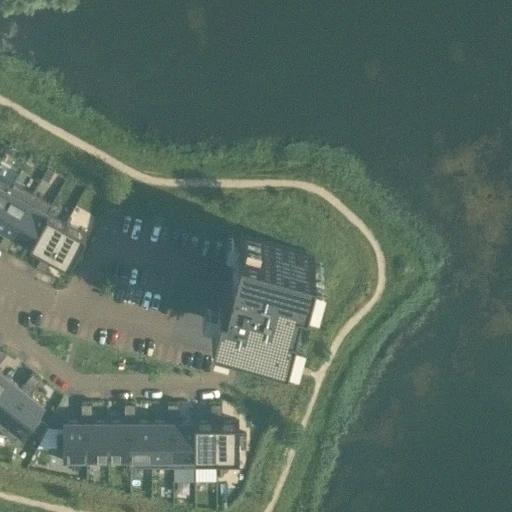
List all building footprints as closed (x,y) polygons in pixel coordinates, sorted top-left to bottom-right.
[(0,205),(11,185),(0,178),(0,205)] [(0,205),(0,225),(6,229),(10,231),(33,191),(13,180),(11,185),(0,205)] [(33,191),(10,231),(15,234),(29,242),(47,210),(48,211),(52,202),(33,191)] [(47,210),(29,242),(43,250),(48,252),(66,221),(48,211),(47,210)] [(85,232),(66,221),(48,252),(53,255),(68,263),(85,232)] [(106,226),(103,234),(122,241),(125,233),(106,226)] [(10,231),(6,229),(2,236),(11,241),(15,234),(10,231)] [(231,267),(225,290),(219,289),(210,322),(226,326),(285,342),(294,309),(293,308),(299,285),(305,286),(314,254),(239,234),(230,266),(231,267)] [(11,241),(2,236),(0,238),(0,245),(7,249),(11,241)] [(39,257),(49,262),(53,255),(48,252),(43,250),(39,257)] [(49,262),(39,257),(35,265),(45,270),(49,262)] [(31,372),(26,379),(34,386),(40,379),(31,372)] [(0,415),(2,417),(3,417),(25,389),(20,386),(8,376),(0,385),(0,415)] [(34,386),(26,379),(20,386),(25,389),(29,392),(34,386)] [(29,392),(25,389),(3,417),(2,417),(0,418),(0,427),(14,439),(26,424),(32,428),(41,417),(35,412),(42,403),(29,392)] [(81,402),(81,411),(92,411),(92,402),(81,402)] [(124,411),(135,411),(135,402),(124,402),(124,411)] [(167,402),(167,411),(178,411),(178,402),(167,402)] [(210,411),(221,411),(221,402),(210,402),(210,411)] [(92,419),(92,411),(81,411),(81,419),(86,419),(92,419)] [(135,411),(124,411),(124,420),(129,419),(135,419),(135,411)] [(173,419),(178,419),(178,411),(167,411),(167,419),(173,419)] [(210,419),(216,419),(221,419),(221,411),(210,411),(210,419)] [(41,417),(32,428),(41,435),(47,422),(41,417)] [(87,460),(87,455),(86,455),(86,419),(81,419),(64,419),(64,432),(56,432),(56,446),(64,446),(64,460),(87,460)] [(86,455),(87,455),(108,455),(108,419),(92,419),(86,419),(86,455)] [(108,419),(108,455),(129,455),(129,419),(124,420),(108,419)] [(135,419),(129,419),(129,455),(128,465),(151,465),(151,419),(135,419)] [(151,465),(173,465),(173,419),(167,419),(151,419),(151,465)] [(173,419),(173,465),(194,465),(194,419),(178,419),(173,419)] [(194,465),(216,465),(216,419),(210,419),(194,419),(194,465)] [(221,419),(216,419),(216,465),(238,465),(238,446),(246,446),(246,432),(238,431),(238,419),(221,419)]
